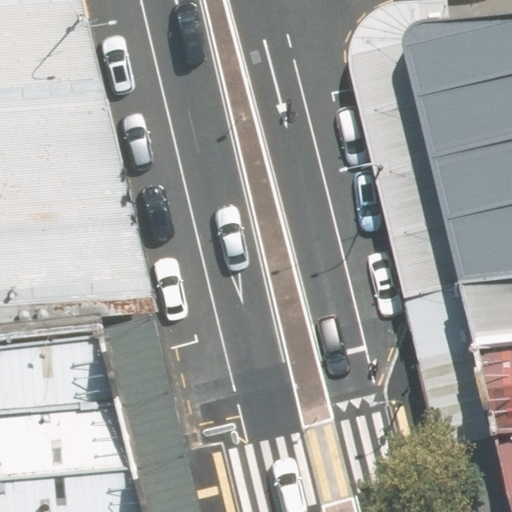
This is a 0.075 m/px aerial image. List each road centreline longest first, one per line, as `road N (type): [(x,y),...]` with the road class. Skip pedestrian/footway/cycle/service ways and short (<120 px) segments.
road 1 (secondary): [(291,511),(268,466),(156,0)]
road 2 (secondary): [(258,0),(366,443),(370,511)]
